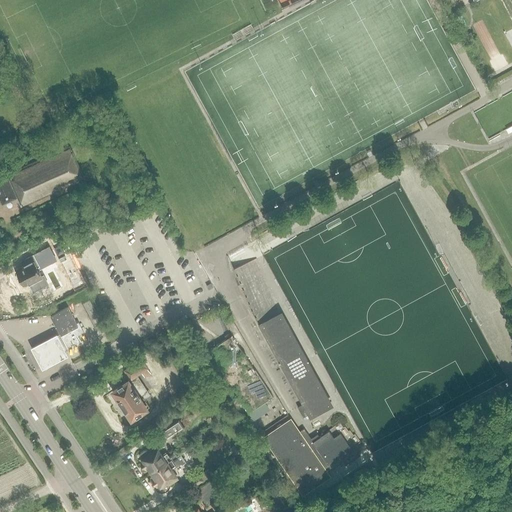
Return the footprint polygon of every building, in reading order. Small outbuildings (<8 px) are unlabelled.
[(12,173),(10,170),(0,174),(0,200),(2,205),(16,199),(17,199),(21,209),(85,179),(70,147),(12,173)] [(54,246),(62,242),(57,232),(49,236),(54,246)] [(58,245),(53,247),(53,249),(55,252),(60,261),(63,259),(65,258),(58,245)] [(27,264),(15,270),(24,287),(29,284),(32,289),(47,281),(44,276),(42,277),(38,270),(56,261),(49,247),(24,260),(27,264)] [(273,299),(257,259),(234,269),(252,312),(283,368),(302,404),(297,407),(303,417),(308,414),(310,417),(331,405),(273,299)] [(80,277),(70,282),(75,291),(84,286),(80,277)] [(72,315),(68,307),(51,316),(54,323),(57,329),(68,348),(80,342),(76,336),(84,332),(79,322),(76,324),(72,315)] [(68,348),(57,329),(47,334),(36,340),(28,344),(40,366),(49,362),(60,356),(69,351),(68,348)] [(231,337),(204,355),(232,398),(237,396),(248,412),(271,396),(231,337)] [(131,379),(113,391),(120,402),(119,404),(122,409),(125,409),(131,419),(150,407),(144,398),(150,395),(138,377),(140,376),(138,374),(141,372),(145,377),(151,373),(142,359),(125,370),(131,379)] [(177,418),(156,432),(164,443),(184,429),(177,418)] [(347,458),(329,431),(313,441),(304,429),(295,435),(285,421),(263,436),(304,496),(331,478),(327,472),(347,458)] [(148,468),(151,473),(176,456),(174,453),(169,456),(167,453),(162,457),(156,448),(149,452),(148,451),(146,450),(144,450),(141,452),(140,454),(140,456),(143,460),(142,463),(145,468),(148,468)] [(180,463),(182,465),(185,463),(179,454),(176,456),(151,473),(154,478),(153,480),(156,485),(159,485),(160,486),(168,481),(169,483),(177,478),(171,469),(180,463)] [(199,475),(190,481),(194,487),(203,481),(199,475)] [(214,480),(196,491),(206,506),(223,495),(214,480)] [(303,511),(297,501),(291,505),(294,511),(303,511)]
